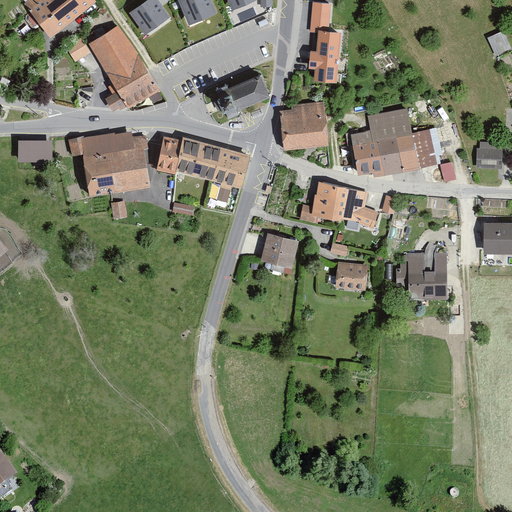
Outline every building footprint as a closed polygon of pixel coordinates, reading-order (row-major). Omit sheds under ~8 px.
[(23,0),(22,1),(46,37),(91,0),(23,0)] [(160,0),(148,0),(132,12),(148,35),(173,18),(160,0)] [(212,0),(180,0),(192,26),(219,14),(212,0)] [(230,0),(235,10),(259,0),(230,0)] [(331,4),(313,2),(310,32),(318,32),(317,51),(311,50),(309,68),(315,69),(314,80),(337,82),(342,32),(329,30),(331,4)] [(115,24),(85,42),(105,77),(111,93),(102,96),(108,109),(120,105),(123,107),(156,88),(136,53),(115,24)] [(495,55),(511,49),(505,29),(488,35),(495,55)] [(227,85),(216,90),(220,98),(218,99),(224,112),(226,111),(229,118),(239,113),(238,111),(270,96),(261,75),(229,89),(227,85)] [(321,100),(282,105),(282,108),(277,108),(278,140),(282,149),(326,144),(321,100)] [(405,107),(365,114),(367,128),(347,132),(354,174),(370,170),(371,175),(436,163),(439,160),(437,126),(408,131),(405,107)] [(81,133),(66,137),(69,154),(79,152),(87,194),(150,182),(142,146),(145,146),(144,134),(134,135),(128,134),(127,130),(112,131),(111,129),(81,136),(81,133)] [(160,134),(154,170),(173,174),(173,169),(217,183),(216,185),(227,188),(228,184),(237,188),(247,155),(173,133),(171,137),(160,134)] [(49,138),(14,138),(14,160),(49,160),(49,138)] [(476,147),(475,165),(499,168),(501,149),(499,148),(499,141),(479,140),(479,147),(476,147)] [(366,191),(316,181),(310,206),(308,213),(317,215),(354,222),(372,228),(378,212),(364,206),(366,191)] [(385,195),(384,211),(396,212),(397,195),(385,195)] [(114,217),(128,216),(127,199),(113,200),(114,217)] [(175,203),(176,213),(194,212),(194,203),(175,203)] [(308,213),(310,206),(302,203),(298,220),(316,223),(317,215),(308,213)] [(511,221),(480,221),(479,252),(511,252),(511,221)] [(296,240),(265,232),(257,260),(289,268),(296,240)] [(331,252),(347,254),(348,244),(333,242),(331,252)] [(421,270),(423,251),(407,252),(407,254),(400,254),(398,268),(393,267),(394,286),(403,287),(405,301),(444,300),(446,251),(434,251),(430,271),(421,270)] [(363,289),(366,263),(336,261),(331,286),(363,289)] [(0,454),(0,479),(13,471),(0,454)]
